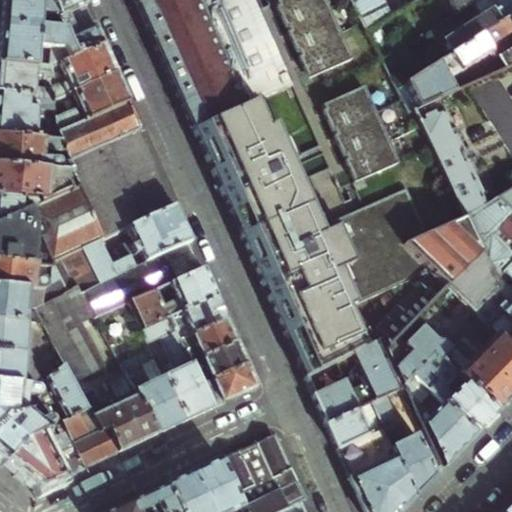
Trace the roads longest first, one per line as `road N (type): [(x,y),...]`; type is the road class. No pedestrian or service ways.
road 1 (residential): [(290,405),(110,0)]
road 2 (residential): [(66,511),(290,405)]
